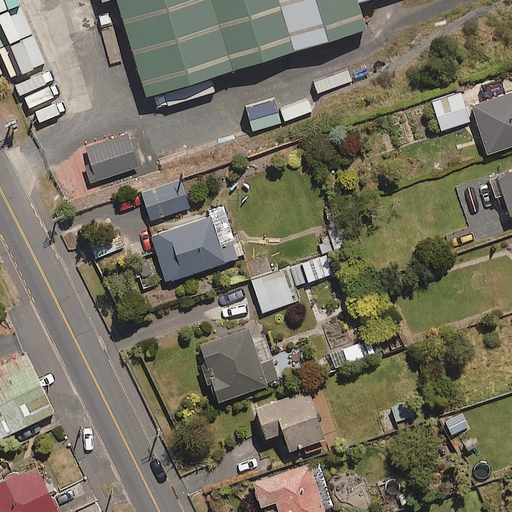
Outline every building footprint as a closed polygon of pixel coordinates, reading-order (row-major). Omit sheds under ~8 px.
[(117,0),(147,100),(367,32),(357,0),(117,0)] [(511,142),(511,86),(472,99),(487,150),(511,142)] [(470,120),(462,91),(433,99),(441,128),(470,120)] [(138,165),(129,132),(87,145),(97,178),(138,165)] [(511,215),(511,169),(496,175),(510,216),(511,215)] [(190,207),(181,178),(140,191),(149,220),(190,207)] [(240,257),(224,209),(151,233),(167,282),(240,257)] [(329,274),(323,255),(249,281),(260,313),(296,301),(291,287),(329,274)] [(173,281),(150,293),(157,308),(180,296),(173,281)] [(280,382),(261,324),(201,343),(219,401),(280,382)] [(377,349),(372,335),(330,352),(335,365),(377,349)] [(25,349),(0,361),(0,435),(55,409),(25,349)] [(325,442),(310,393),(257,409),(265,439),(284,434),(290,452),(325,442)] [(415,417),(411,402),(393,406),(397,421),(415,417)] [(468,426),(462,413),(445,420),(452,434),(468,426)] [(52,511),(60,509),(36,459),(2,475),(0,471),(0,470),(0,511),(52,511)] [(314,476),(311,465),(253,485),(262,508),(278,503),(280,511),(328,511),(324,501),(332,499),(323,473),(314,476)]
